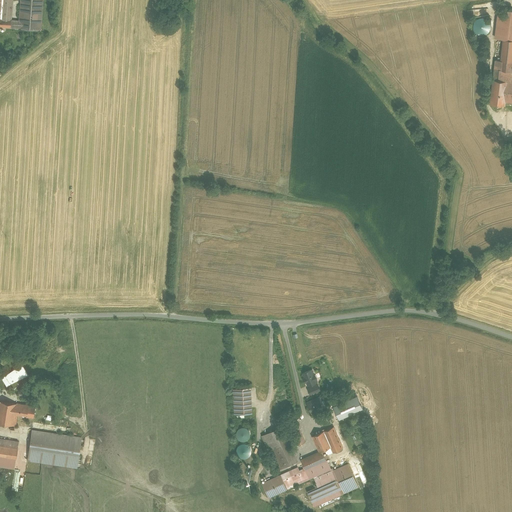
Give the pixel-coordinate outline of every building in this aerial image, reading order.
[(0,26),(10,28),(11,20),(12,0),(1,0),(0,19),(0,18),(0,26)] [(20,0),(19,20),(11,20),(10,28),(41,30),(42,0),(20,0)] [(511,10),(507,10),(506,15),(498,14),(496,38),(511,39),(511,10)] [(487,19),(485,18),(484,18),(483,18),(482,18),(480,18),(479,18),(478,19),(477,19),(476,20),(476,21),(475,21),(474,22),(474,24),(473,25),(473,26),(473,27),(473,28),(473,29),(474,30),(475,31),(476,33),(477,34),(478,34),(479,35),(481,35),(483,35),(484,35),(485,35),(486,35),(487,34),(488,33),(489,32),(490,31),(490,30),(491,29),(491,28),(491,26),(491,25),(490,24),(490,23),(489,22),(489,21),(488,20),(487,19)] [(511,39),(503,39),(502,47),(501,55),(501,60),(500,69),(511,70),(511,39)] [(511,72),(511,70),(500,69),(501,60),(495,60),(493,79),(511,82),(511,72)] [(511,81),(511,82),(493,79),(490,104),(505,105),(505,101),(511,102),(511,81)] [(314,374),(312,369),(303,373),(305,378),(304,378),(306,382),(307,381),(308,386),(317,382),(316,380),(317,380),(314,374)] [(13,378),(6,377),(5,388),(4,394),(11,395),(13,378)] [(308,394),(320,391),(318,384),(306,387),(308,394)] [(233,414),(252,413),(251,387),(232,388),(233,414)] [(325,408),(320,397),(307,402),(312,413),(325,408)] [(35,406),(17,403),(0,400),(0,422),(16,425),(17,415),(26,416),(26,417),(33,418),(35,406)] [(348,400),(332,408),(336,416),(352,409),(348,400)] [(305,442),(296,421),(288,424),(298,445),(305,442)] [(334,426),(312,436),(319,451),(320,452),(323,450),(331,447),(333,452),(343,448),(334,426)] [(245,441),(250,431),(239,427),(235,437),(245,441)] [(274,429),(261,435),(268,450),(281,444),(274,429)] [(81,437),(32,430),(27,460),(77,468),(81,437)] [(18,441),(0,438),(0,445),(17,448),(18,441)] [(235,453),(247,459),(252,447),(240,442),(235,453)] [(290,443),(270,452),(278,470),(298,460),(290,443)] [(17,448),(0,445),(0,456),(16,459),(17,448)] [(305,469),(302,471),(301,469),(299,470),(297,467),(289,471),(281,475),(287,489),(310,478),(331,469),(323,450),(320,452),(319,451),(301,460),(305,469)] [(16,459),(0,456),(0,465),(14,468),(16,459)] [(332,471),(315,478),(319,487),(336,479),(332,471)]
